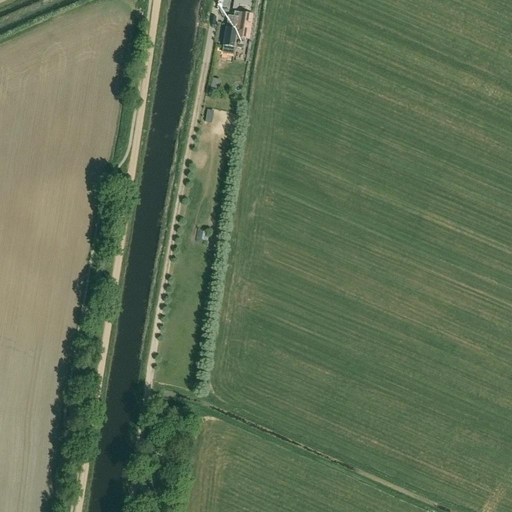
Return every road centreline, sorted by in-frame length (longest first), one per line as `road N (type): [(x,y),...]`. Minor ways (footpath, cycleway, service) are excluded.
road 1 (track): [(125,511),(217,0)]
road 2 (track): [(158,0),(78,511)]
